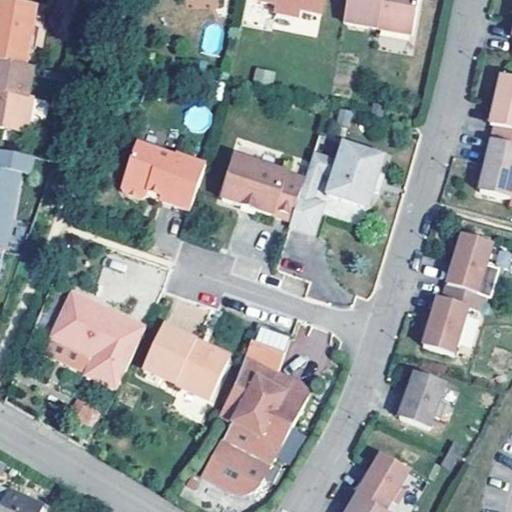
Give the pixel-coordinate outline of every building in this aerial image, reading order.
[(246,0),(247,0),(278,7),(276,14),(298,19),(299,11),(321,16),(324,0),(246,0)] [(348,0),(344,24),(413,36),(418,0),(348,0)] [(0,65),(24,70),(36,8),(0,1),(0,65)] [(24,100),(29,71),(24,70),(0,65),(0,131),(21,136),(28,101),(24,100)] [(255,67),(252,80),(271,84),(274,71),(255,67)] [(493,143),(511,146),(511,79),(503,78),(496,109),(500,110),(499,115),(496,127),(493,143)] [(499,115),(500,110),(496,109),(491,126),(496,127),(499,115)] [(511,146),(493,143),(488,163),(481,194),(511,201),(511,198),(511,146)] [(306,181),(292,223),(290,229),(292,229),(315,237),(326,205),(314,201),(323,174),(333,177),(327,196),(369,210),(375,193),(380,175),(385,158),(344,145),(338,163),(314,155),(306,181)] [(207,167),(177,157),(177,159),(139,146),(124,190),(127,194),(142,200),(148,198),(149,192),(155,194),(163,197),(162,203),(191,212),(207,167)] [(0,254),(17,175),(25,176),(28,159),(0,153),(0,254)] [(306,181),(236,158),(222,201),(245,208),(247,205),(251,206),(255,208),(254,211),(292,223),(306,181)] [(379,194),(385,177),(380,175),(375,193),(379,194)] [(155,194),(149,192),(148,198),(162,203),(163,197),(155,194)] [(448,287),(485,298),(492,300),(501,270),(487,266),(494,246),(464,237),(455,266),(448,287)] [(481,313),(485,298),(448,287),(444,302),(440,315),(439,319),(434,318),(424,349),(454,357),(468,310),(481,313)] [(128,323),(91,306),(92,303),(74,295),(54,338),(97,358),(88,376),(118,390),(147,329),(130,321),(128,323)] [(440,315),(444,302),(439,300),(434,318),(439,319),(440,315)] [(130,321),(92,303),(91,306),(128,323),(130,321)] [(201,349),(196,347),(198,341),(165,326),(144,369),(211,401),(229,362),(226,355),(216,349),(208,352),(201,349)] [(97,358),(54,338),(45,355),(88,376),(97,358)] [(216,349),(198,341),(196,347),(201,349),(208,352),(216,349)] [(308,394),(248,357),(237,386),(220,417),(233,424),(202,476),(229,493),(234,496),(242,497),(247,496),(251,494),(255,492),(259,487),(310,403),(311,402),(311,401),(311,399),(310,397),(309,395),(308,394)] [(441,403),(448,385),(418,375),(411,393),(402,420),(432,430),(436,418),(441,420),(447,405),(441,403)] [(75,399),(67,415),(93,427),(101,411),(75,399)] [(358,498),(382,511),(387,511),(392,503),(397,506),(405,492),(400,490),(410,473),(382,457),(372,474),(358,498)] [(0,511),(41,511),(44,507),(0,486),(0,511)] [(382,511),(358,498),(350,511),(382,511)]
